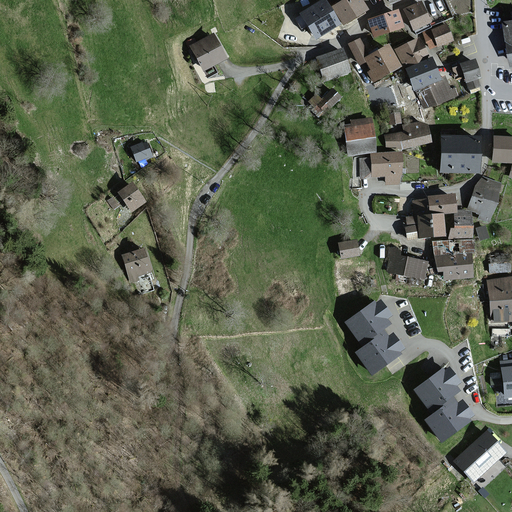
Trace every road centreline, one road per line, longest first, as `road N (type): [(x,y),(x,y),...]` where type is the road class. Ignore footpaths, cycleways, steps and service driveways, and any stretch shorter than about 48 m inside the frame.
road 1 (residential): [(481,0),(481,169),(452,189),(371,192),(366,211),(376,225),(392,228)]
road 2 (residential): [(389,305),(405,342),(449,355),(475,410),(511,420)]
road 3 (residential): [(411,0),(292,64)]
